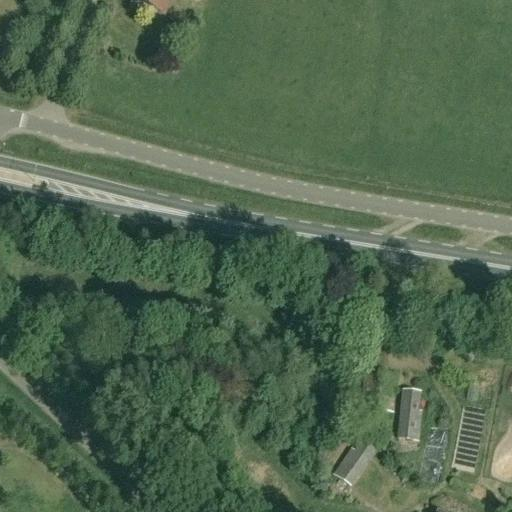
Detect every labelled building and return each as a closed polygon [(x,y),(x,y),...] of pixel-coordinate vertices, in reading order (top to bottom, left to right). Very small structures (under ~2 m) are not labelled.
[(135,0),(133,5),(163,17),(169,0),(135,0)] [(394,394),(396,379),(365,376),(361,411),(392,415),(393,412),(389,412),(391,394),(394,394)] [(477,403),(479,388),(468,386),(466,401),(477,403)] [(401,393),(397,442),(419,444),(422,413),(419,413),(421,394),(401,393)] [(333,477),(351,490),(379,450),(365,440),(355,454),(351,451),(333,477)]
